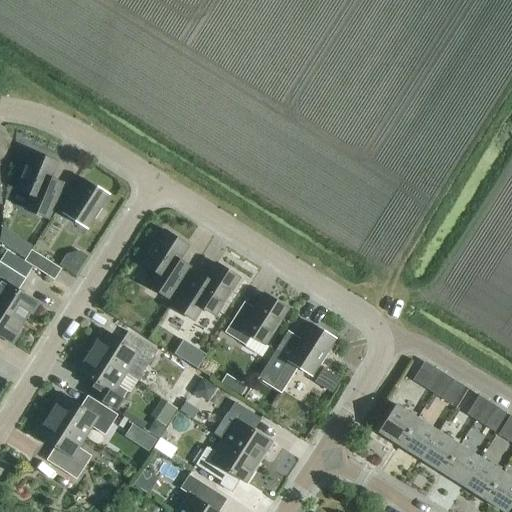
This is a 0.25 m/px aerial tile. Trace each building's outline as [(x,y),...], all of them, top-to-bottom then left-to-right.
[(31,196),(25,211),(48,220),(63,184),(51,179),(58,163),(32,153),(17,190),(31,196)] [(95,220),(102,210),(100,209),(108,195),(85,181),(64,215),(87,229),(93,219),(95,220)] [(188,246),(165,231),(157,245),(155,243),(148,254),(150,255),(144,266),(157,274),(148,287),(169,300),(189,268),(179,261),(188,246)] [(54,281),(61,270),(32,251),(25,262),(54,281)] [(0,308),(23,323),(29,313),(32,315),(38,304),(18,291),(25,280),(0,263),(0,308)] [(202,309),(215,317),(240,279),(217,264),(207,279),(197,273),(173,309),(194,322),(202,309)] [(265,346),(288,310),(265,295),(251,316),(240,310),(225,333),(245,346),(251,337),(265,346)] [(17,333),(23,323),(0,308),(0,337),(12,345),(19,335),(17,333)] [(91,352),(126,374),(132,363),(145,371),(157,352),(117,325),(110,335),(102,330),(95,341),(98,342),(91,352)] [(326,354),(335,340),(312,325),(297,347),(287,341),(269,369),(289,382),(298,368),(311,377),(319,364),(321,365),(328,355),(326,354)] [(181,350),(204,365),(213,350),(190,336),(181,350)] [(118,386),(126,374),(91,352),(85,362),(82,360),(76,371),(96,384),(90,394),(116,410),(127,392),(118,386)] [(432,394),(444,375),(435,370),(424,389),(432,394)] [(444,375),(432,394),(452,406),(463,387),(444,375)] [(237,382),(232,390),(241,397),(247,388),(237,382)] [(50,416),(85,438),(92,428),(105,436),(117,416),(88,397),(81,407),(61,394),(54,405),(57,406),(50,416)] [(171,422),(183,404),(170,395),(158,414),(171,422)] [(474,422),(487,402),(478,396),(466,416),(474,422)] [(487,402),(474,422),(494,434),(507,414),(487,402)] [(224,441),(259,463),(272,443),(254,432),(261,420),(235,403),(222,425),(231,431),(224,441)] [(399,447),(416,419),(395,406),(377,433),(399,447)] [(78,449),(85,438),(50,416),(44,426),(42,424),(35,435),(55,448),(47,461),(77,480),(91,457),(78,449)] [(511,417),(510,416),(498,436),(511,445),(511,417)] [(420,460),(438,433),(416,419),(399,447),(420,460)] [(161,439),(168,428),(158,422),(151,432),(161,439)] [(438,433),(420,460),(442,474),(459,446),(438,433)] [(148,435),(141,447),(148,451),(155,440),(148,435)] [(246,484),(259,463),(224,441),(216,454),(207,448),(196,466),(221,482),(228,472),(240,480),(246,484)] [(463,487),(480,460),(459,446),(442,474),(463,487)] [(484,501),(502,474),(480,460),(463,487),(484,501)] [(511,480),(502,474),(484,501),(501,511),(507,511),(511,504),(511,480)] [(216,511),(207,506),(215,493),(189,476),(180,490),(190,496),(179,511),(216,511)]
